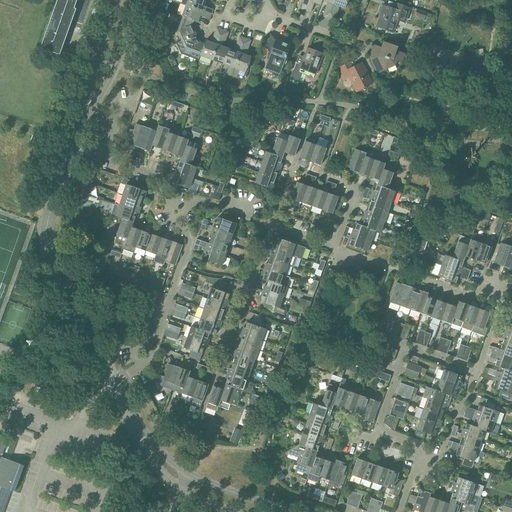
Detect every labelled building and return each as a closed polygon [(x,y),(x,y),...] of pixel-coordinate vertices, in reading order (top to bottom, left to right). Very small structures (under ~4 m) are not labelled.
[(57,0),(41,48),(60,55),(76,9),(74,8),(77,0),(57,0)] [(182,0),(181,4),(186,6),(186,5),(211,14),(213,9),(204,6),(205,0),(182,0)] [(303,0),(301,8),(306,10),(309,0),(303,0)] [(309,0),(306,10),(311,12),(314,2),(320,5),(322,0),(321,0),(309,0)] [(322,0),(328,2),(323,16),(328,18),(334,0),(321,0),(322,0)] [(334,0),(328,18),(334,20),(339,6),(345,8),(348,0),(334,0)] [(380,13),(382,13),(377,26),(392,31),(397,19),(405,22),(410,9),(396,4),(393,10),(383,6),(380,13)] [(183,17),(193,21),(197,23),(200,16),(209,19),(211,14),(186,5),(186,6),(182,17),(183,17)] [(427,12),(417,9),(414,16),(425,19),(427,12)] [(183,17),(178,32),(182,40),(196,34),(192,25),(193,21),(183,17)] [(201,55),(200,54),(200,55),(212,60),(222,31),(217,28),(212,42),(206,40),(204,44),(201,55)] [(228,33),(222,31),(212,60),(222,64),(228,48),(223,46),(228,33)] [(196,34),(182,40),(177,42),(182,54),(198,60),(200,55),(200,54),(201,55),(204,44),(200,42),(197,36),(196,34)] [(267,46),(273,48),(266,68),(280,73),(284,64),(286,64),(288,58),(286,57),(291,45),(283,42),(284,39),(271,35),(267,46)] [(222,64),(229,66),(226,74),(231,76),(245,39),(239,36),(234,50),(228,48),(222,64)] [(250,41),(245,39),(231,76),(236,78),(239,70),(245,72),(251,57),(245,54),(250,41)] [(384,42),(378,56),(371,60),(377,73),(396,65),(397,60),(402,62),(405,53),(396,50),(397,47),(384,42)] [(296,62),(291,74),(289,80),(299,83),(303,73),(306,75),(308,71),(315,74),(323,54),(320,53),(320,51),(320,50),(313,47),(311,48),(311,49),(308,48),(302,64),(296,62)] [(425,47),(417,51),(419,55),(424,64),(432,60),(427,51),(425,47)] [(339,69),(344,79),(349,77),(356,92),(373,83),(362,63),(352,68),(349,63),(339,69)] [(207,79),(204,88),(213,91),(216,82),(207,79)] [(283,89),(282,94),(287,96),(288,96),(291,88),(284,86),(283,89)] [(136,124),(129,144),(140,148),(147,128),(136,124)] [(154,138),(155,139),(153,146),(162,150),(168,133),(169,130),(159,126),(157,131),(154,138)] [(190,136),(194,138),(195,137),(199,139),(200,134),(201,135),(203,130),(193,127),(191,131),(192,131),(190,136)] [(157,131),(147,128),(140,148),(151,152),(153,146),(155,139),(154,138),(157,131)] [(173,153),(179,137),(168,133),(162,150),(173,153)] [(289,136),(287,142),(283,152),(284,153),(295,157),(301,140),(289,136)] [(189,140),(179,137),(173,153),(182,157),(184,151),(185,151),(187,146),(187,144),(189,141),(189,140)] [(277,138),(275,144),(272,154),(283,158),(284,153),(283,152),(287,142),(277,138)] [(184,151),(182,157),(180,161),(192,165),(199,145),(189,141),(187,144),(187,146),(185,151),(184,151)] [(305,141),(304,144),(299,158),(310,162),(316,145),(305,141)] [(321,166),(327,149),(316,145),(310,162),(321,166)] [(366,153),(356,149),(348,169),(358,173),(364,156),(365,156),(366,153)] [(283,158),(272,154),(266,152),(262,163),(280,169),(282,164),(281,163),(283,158)] [(375,159),(365,156),(364,156),(358,173),(369,176),(375,159)] [(369,176),(379,180),(380,180),(383,169),(386,163),(375,159),(369,176)] [(178,167),(176,166),(175,172),(193,178),(197,167),(192,165),(180,161),(178,167)] [(280,169),(262,163),(259,173),(275,179),(277,173),(279,174),(280,169)] [(380,180),(379,180),(377,185),(388,189),(394,173),(383,169),(380,180)] [(189,189),(191,183),(204,187),(205,183),(193,179),(193,178),(175,172),(173,177),(174,177),(172,183),(189,189)] [(275,179),(259,173),(255,184),(273,190),(275,184),(273,184),(275,179)] [(126,185),(123,195),(141,202),(143,197),(145,197),(147,192),(136,188),(138,183),(124,179),(122,184),(126,185)] [(92,185),(84,182),(81,192),(88,195),(92,185)] [(297,182),(291,200),(302,203),(308,186),(297,182)] [(219,187),(214,185),(209,198),(219,201),(223,189),(219,187)] [(375,191),(373,190),(372,195),(392,202),(396,192),(388,189),(377,185),(375,191)] [(308,186),(302,203),(312,207),(318,190),(308,186)] [(318,190),(312,207),(322,210),(328,193),(318,190)] [(81,192),(80,196),(78,202),(85,204),(88,195),(81,192)] [(333,214),(339,197),(328,193),(322,210),(333,214)] [(123,195),(119,205),(139,212),(141,207),(139,207),(141,202),(123,195)] [(370,200),(371,201),(369,206),(388,213),(392,202),(372,195),(370,200)] [(113,209),(111,214),(115,216),(123,219),(123,218),(134,222),(136,217),(138,217),(139,212),(119,205),(115,204),(113,209)] [(368,211),(366,211),(364,216),(384,223),(388,213),(369,206),(368,211)] [(362,227),(375,232),(381,234),(384,223),(364,216),(363,221),(364,221),(362,226),(362,227)] [(132,227),(134,222),(123,218),(123,219),(117,235),(114,243),(124,247),(132,227)] [(216,223),(215,222),(213,228),(233,235),(237,224),(218,218),(216,223)] [(355,229),(353,229),(351,235),(371,242),(375,232),(362,227),(362,226),(357,224),(355,229)] [(124,247),(123,250),(133,254),(136,248),(142,231),(132,227),(124,247)] [(211,233),(213,233),(211,238),(229,245),(233,235),(213,228),(211,233)] [(470,240),(468,246),(464,256),(465,256),(475,260),(481,243),(484,237),(473,233),(474,230),(469,228),(468,233),(472,235),(470,240)] [(142,231),(136,248),(146,251),(152,234),(142,231)] [(152,234),(146,251),(156,255),(162,238),(152,234)] [(349,239),(351,240),(349,245),(368,252),(371,242),(351,235),(349,239)] [(445,255),(445,256),(463,262),(465,256),(464,256),(468,246),(470,240),(460,237),(459,242),(453,258),(445,255)] [(156,255),(153,262),(164,265),(165,262),(172,242),(162,238),(156,255)] [(199,246),(205,248),(226,255),(229,245),(211,238),(209,244),(197,239),(195,244),(199,246)] [(292,255),(297,257),(302,259),(306,248),(302,247),(296,245),(277,238),(275,244),(274,243),(272,248),(292,255)] [(165,262),(176,266),(183,246),(172,242),(165,262)] [(481,243),(475,260),(486,264),(492,247),(481,243)] [(501,243),(493,263),(504,267),(511,247),(501,243)] [(203,253),(206,254),(203,260),(222,266),(226,255),(205,248),(203,253)] [(272,248),(270,253),(272,254),(270,259),(289,265),(294,267),(297,257),(292,255),(272,248)] [(463,262),(445,256),(441,266),(469,276),(471,271),(461,267),(463,262)] [(268,264),(266,263),(265,268),(285,276),(289,265),(270,259),(268,264)] [(314,263),(312,268),(316,270),(322,272),(324,267),(319,265),(314,263)] [(129,267),(124,280),(129,281),(134,283),(139,270),(140,268),(134,266),(133,268),(129,267)] [(354,271),(352,277),(357,279),(362,268),(356,266),(354,271)] [(458,277),(467,281),(469,276),(441,266),(437,277),(456,283),(458,277)] [(339,279),(344,281),(348,269),(343,267),(341,273),(339,279)] [(262,280),(268,282),(268,281),(287,288),(291,277),(285,276),(265,268),(263,274),(264,274),(262,280)] [(363,281),(367,270),(362,268),(357,279),(363,281)] [(330,269),(326,280),(331,282),(335,271),(330,269)] [(354,271),(348,269),(344,281),(350,283),(352,277),(354,271)] [(140,285),(144,272),(139,270),(134,283),(140,285)] [(341,273),(335,271),(331,282),(337,284),(339,279),(341,273)] [(154,275),(149,289),(155,291),(159,277),(154,275)] [(160,293),(165,279),(159,277),(155,291),(160,293)] [(283,298),(287,288),(268,281),(268,282),(266,286),(265,286),(263,291),(283,298)] [(397,282),(389,302),(400,306),(407,286),(397,282)] [(195,288),(182,283),(180,289),(193,294),(195,288)] [(407,286),(400,306),(410,310),(418,289),(407,286)] [(230,295),(211,288),(207,299),(228,306),(230,300),(228,300),(230,295)] [(178,294),(191,299),(193,294),(180,289),(178,294)] [(418,289),(410,310),(420,313),(428,293),(418,289)] [(261,302),(275,307),(273,312),(284,316),(287,309),(280,307),(283,298),(263,291),(261,296),(263,296),(261,302)] [(428,293),(420,313),(431,317),(437,300),(427,296),(428,293)] [(150,302),(139,298),(137,303),(148,308),(150,302)] [(228,306),(207,299),(204,309),(223,316),(224,310),(226,311),(228,306)] [(431,317),(429,323),(439,326),(441,321),(447,304),(437,300),(431,317)] [(456,307),(447,304),(441,321),(451,324),(459,302),(458,302),(456,307)] [(469,305),(459,302),(451,324),(458,327),(461,328),(469,305)] [(135,309),(141,311),(146,313),(148,308),(137,303),(135,309)] [(188,309),(175,304),(173,309),(186,314),(188,309)] [(469,305),(461,328),(471,331),(479,309),(469,305)] [(171,315),(184,320),(186,314),(173,309),(171,315)] [(223,316),(204,309),(200,319),(220,326),(222,321),(221,321),(223,316)] [(479,309),(471,331),(484,336),(487,329),(485,328),(490,313),(479,309)] [(141,311),(139,317),(150,321),(152,315),(146,313),(141,311)] [(137,322),(142,324),(148,326),(150,321),(139,317),(137,322)] [(195,317),(191,327),(197,329),(209,333),(209,334),(215,336),(217,331),(218,331),(220,326),(200,319),(195,317)] [(395,321),(389,320),(385,332),(390,334),(393,325),(395,321)] [(245,328),(243,327),(242,333),(262,340),(266,329),(247,323),(245,328)] [(393,325),(390,334),(400,338),(405,325),(400,323),(398,326),(393,325)] [(142,324),(140,330),(152,334),(154,328),(148,326),(142,324)] [(181,329),(168,324),(166,329),(179,334),(181,329)] [(406,340),(410,327),(405,325),(400,338),(406,340)] [(208,338),(209,334),(209,333),(197,329),(191,327),(187,337),(207,344),(209,339),(208,338)] [(164,335),(177,340),(179,334),(166,329),(164,335)] [(140,330),(138,336),(149,340),(152,334),(140,330)] [(420,330),(415,343),(421,345),(425,332),(420,330)] [(493,336),(504,340),(502,345),(511,348),(511,336),(504,334),(500,332),(495,331),(493,336)] [(426,347),(431,334),(425,332),(421,345),(426,347)] [(240,338),(242,338),(240,343),(258,350),(262,340),(242,333),(240,338)] [(187,337),(184,348),(191,350),(188,357),(199,361),(202,354),(204,349),(206,349),(207,344),(187,337)] [(440,337),(435,350),(441,352),(445,339),(440,337)] [(446,354),(451,341),(445,339),(441,352),(446,354)] [(238,349),(236,348),(235,353),(255,360),(258,350),(240,343),(238,349)] [(460,345),(456,358),(461,360),(466,346),(460,345)] [(488,351),(492,353),(497,354),(496,354),(511,359),(511,348),(502,345),(500,350),(498,349),(499,349),(494,347),(494,348),(489,346),(488,351)] [(382,352),(396,356),(398,351),(384,346),(382,352)] [(467,362),(472,349),(466,346),(461,360),(467,362)] [(380,357),(388,360),(394,362),(396,356),(382,352),(380,357)] [(233,358),(234,359),(232,364),(251,370),(255,360),(235,353),(233,358)] [(492,353),(490,358),(493,359),(495,359),(496,360),(495,365),(511,371),(511,359),(496,354),(497,354),(492,353)] [(380,357),(375,355),(373,361),(386,365),(388,360),(380,357)] [(171,390),(181,394),(188,377),(190,372),(189,371),(193,362),(188,360),(185,368),(188,369),(188,371),(180,368),(178,373),(171,390)] [(154,387),(160,389),(161,386),(171,390),(178,373),(180,368),(179,368),(181,363),(176,361),(174,366),(169,364),(164,377),(158,375),(154,387)] [(371,366),(384,371),(386,365),(373,361),(371,366)] [(421,368),(408,363),(406,369),(419,373),(421,368)] [(231,369),(229,368),(227,374),(247,381),(251,370),(232,364),(231,369)] [(499,372),(497,372),(495,377),(511,382),(511,371),(495,365),(494,366),(501,368),(499,372)] [(367,372),(372,374),(371,376),(377,378),(379,371),(369,368),(367,372)] [(404,374),(417,379),(419,373),(406,369),(404,374)] [(462,376),(443,370),(440,380),(460,388),(462,383),(460,382),(462,376)] [(379,371),(377,378),(389,382),(391,375),(379,371)] [(510,400),(511,394),(511,393),(511,382),(495,377),(488,374),(483,372),(482,377),(495,382),(493,388),(501,391),(499,396),(510,400)] [(225,379),(227,379),(225,384),(244,391),(247,381),(227,374),(225,379)] [(181,394),(191,398),(198,380),(188,377),(181,394)] [(339,388),(333,404),(334,405),(343,408),(349,391),(351,386),(345,384),(346,379),(337,377),(336,381),(341,383),(339,388)] [(189,403),(200,407),(209,385),(198,380),(191,398),(189,403)] [(436,391),(449,395),(449,396),(455,398),(457,392),(458,392),(460,388),(440,380),(436,390),(436,391)] [(414,388),(401,383),(399,389),(412,393),(414,388)] [(244,391),(225,384),(223,390),(224,390),(220,401),(230,405),(231,404),(237,406),(243,391),(244,391)] [(320,406),(313,404),(331,410),(334,405),(333,404),(339,388),(328,384),(320,406)] [(223,390),(213,386),(205,409),(216,413),(220,401),(224,390),(223,390)] [(422,397),(427,399),(446,405),(448,406),(449,401),(448,400),(449,396),(449,395),(436,391),(426,387),(422,397)] [(397,394),(410,399),(412,393),(399,389),(397,394)] [(349,391),(343,408),(353,412),(359,395),(349,391)] [(253,394),(251,399),(255,400),(262,403),(264,398),(253,394)] [(353,412),(363,415),(362,419),(369,399),(359,395),(353,412)] [(373,423),(380,402),(369,399),(362,419),(373,423)] [(394,402),(394,404),(392,409),(405,414),(408,404),(395,399),(394,402)] [(448,406),(446,405),(427,399),(423,409),(442,416),(444,411),(446,411),(448,406)] [(467,407),(465,413),(470,414),(474,416),(494,423),(499,425),(503,414),(498,412),(500,406),(487,401),(485,407),(480,405),(478,411),(467,407)] [(331,410),(313,404),(310,414),(330,421),(332,416),(330,415),(331,410)] [(392,409),(390,413),(390,415),(403,420),(405,414),(392,409)] [(442,416),(423,409),(420,420),(440,427),(442,421),(440,421),(442,416)] [(330,421),(310,414),(306,424),(325,431),(326,426),(328,426),(330,421)] [(467,424),(485,431),(490,433),(494,423),(474,416),(470,414),(468,419),(472,420),(474,421),(472,426),(467,424)] [(195,422),(184,419),(182,425),(192,429),(195,422)] [(213,420),(210,430),(215,432),(219,422),(218,422),(213,420)] [(423,438),(425,433),(434,436),(436,431),(438,432),(440,427),(420,420),(414,435),(423,438)] [(325,431),(306,424),(302,435),(323,442),(324,436),(323,436),(325,431)] [(465,429),(463,429),(461,434),(482,441),(485,432),(490,434),(490,433),(467,424),(465,429)] [(235,428),(230,441),(238,444),(243,431),(235,428)] [(459,444),(458,443),(458,444),(478,451),(482,441),(461,434),(459,439),(461,440),(459,444)] [(323,442),(302,435),(299,445),(317,451),(319,446),(321,447),(323,442)] [(456,455),(465,458),(462,465),(472,468),(474,462),(476,456),(483,458),(484,453),(478,451),(458,444),(453,442),(449,441),(447,446),(457,450),(456,455)] [(295,471),(308,475),(315,456),(317,451),(299,445),(285,453),(299,458),(295,471)] [(0,511),(3,511),(11,490),(15,491),(24,466),(1,458),(3,454),(0,452),(0,511)] [(308,475),(306,480),(317,483),(319,477),(325,460),(315,456),(308,475)] [(357,459),(351,475),(362,479),(368,462),(357,459)] [(319,477),(329,480),(336,460),(335,463),(325,460),(319,477)] [(329,480),(328,483),(337,486),(338,484),(343,485),(344,485),(347,476),(346,476),(343,475),(347,464),(336,460),(329,480)] [(368,462),(362,479),(372,483),(378,466),(368,462)] [(378,466),(372,483),(382,486),(388,469),(378,466)] [(399,473),(388,469),(382,486),(387,488),(385,493),(398,497),(403,481),(397,479),(399,473)] [(473,495),(473,493),(480,496),(483,486),(458,477),(456,483),(454,482),(452,487),(473,495)] [(452,487),(451,493),(452,493),(451,498),(469,505),(474,507),(475,507),(479,508),(482,498),(478,497),(473,495),(452,487)] [(420,490),(413,510),(417,511),(423,511),(430,494),(420,490)] [(351,491),(346,504),(352,507),(357,493),(351,491)] [(358,509),(363,495),(357,493),(352,507),(358,509)] [(313,494),(311,499),(322,502),(323,497),(314,494),(313,494)] [(431,494),(430,494),(423,511),(435,511),(440,500),(430,497),(431,494)] [(335,507),(337,501),(324,497),(323,497),(322,502),(335,507)] [(449,503),(450,504),(446,511),(458,511),(460,509),(467,511),(473,511),(474,507),(469,505),(451,498),(449,503)] [(371,499),(367,511),(372,511),(377,500),(371,499)] [(503,506),(511,508),(511,501),(505,499),(503,506)] [(377,500),(372,511),(388,511),(380,509),(383,502),(377,500)] [(435,511),(446,511),(450,504),(449,503),(440,500),(435,511)]
